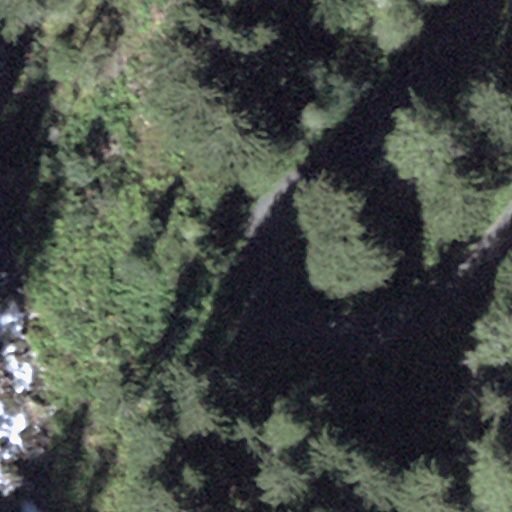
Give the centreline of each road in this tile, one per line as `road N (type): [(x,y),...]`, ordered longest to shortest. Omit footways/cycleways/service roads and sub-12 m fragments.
road 1 (track): [(274,419),(234,240),(475,23),(487,0)]
road 2 (track): [(267,387),(458,331),(511,290)]
